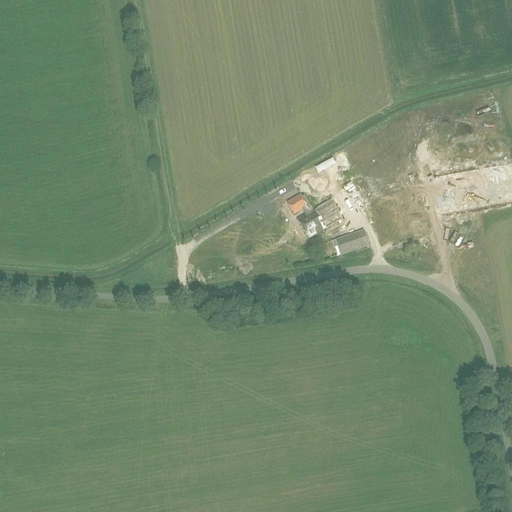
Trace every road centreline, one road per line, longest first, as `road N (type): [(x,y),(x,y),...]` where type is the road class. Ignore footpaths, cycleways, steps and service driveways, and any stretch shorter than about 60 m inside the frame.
road 1 (unclassified): [(511,473),(481,331),(461,301),(412,274),(360,270),(185,299),(0,290)]
road 2 (track): [(136,0),(185,299)]
